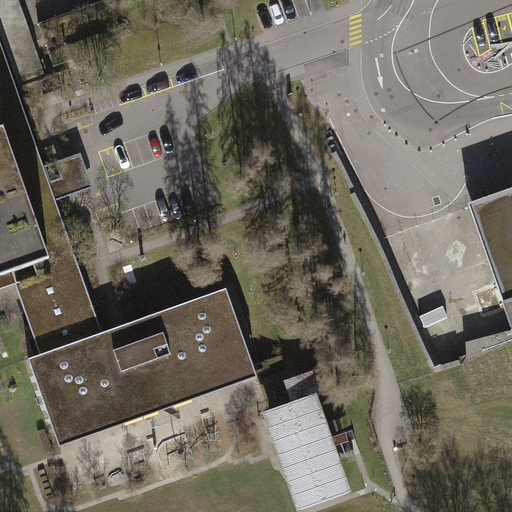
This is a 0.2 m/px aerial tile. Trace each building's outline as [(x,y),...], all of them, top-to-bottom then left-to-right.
[(0,0),(0,32),(19,87),(46,77),(18,0),(0,0)] [(113,0),(104,0),(39,23),(49,53),(74,44),(123,27),(113,0)] [(0,289),(16,284),(40,354),(103,332),(56,201),(53,191),(50,182),(0,40),(0,289)] [(93,188),(81,153),(56,162),(62,178),(50,182),(53,191),(56,201),(93,188)] [(511,169),(405,208),(507,495),(511,493),(511,329),(468,204),(511,188),(511,169)] [(511,188),(468,204),(511,329),(511,188)] [(29,358),(60,446),(258,377),(227,289),(128,324),(120,326),(103,332),(40,354),(29,358)] [(297,403),(311,398),(316,396),(309,377),(291,384),(297,403)] [(297,403),(270,412),(304,508),(345,494),(326,439),(322,427),(311,398),(297,403)] [(322,427),(326,439),(339,434),(335,422),(322,427)]
